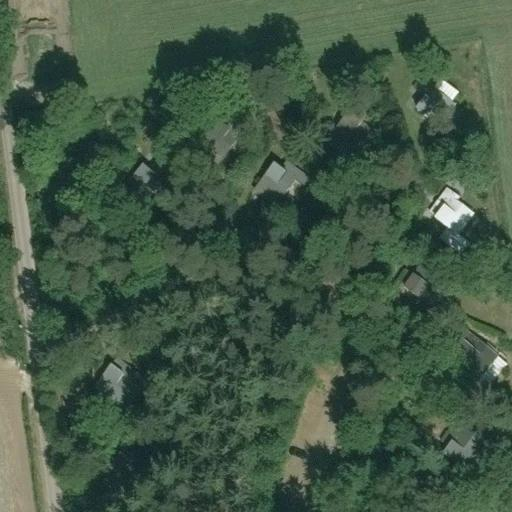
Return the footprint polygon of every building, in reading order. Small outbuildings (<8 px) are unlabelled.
[(440,80),(433,90),(419,80),(413,88),(422,95),(425,97),(416,111),(438,127),(454,106),(461,96),(440,80)] [(348,115),(327,143),(348,159),(370,131),(361,125),(364,120),(352,111),(348,115)] [(202,145),(224,160),(244,131),(222,116),(202,145)] [(78,143),(58,172),(81,187),(100,158),(78,143)] [(279,203),(296,181),(304,187),(309,180),(301,175),(279,159),(258,187),(279,203)] [(126,187),(146,205),(169,178),(149,161),(126,187)] [(428,216),(457,237),(473,215),(457,203),(459,200),(447,191),(428,216)] [(405,290),(434,311),(452,285),(424,264),(405,290)] [(497,358),(467,332),(450,353),(480,379),(489,386),(507,365),(497,358)] [(95,389),(117,405),(126,412),(139,395),(129,388),(138,377),(116,361),(95,389)] [(452,430),(442,444),(456,454),(450,462),(465,472),(481,450),(452,430)] [(133,467),(121,458),(106,478),(126,493),(146,466),(138,460),(133,467)]
